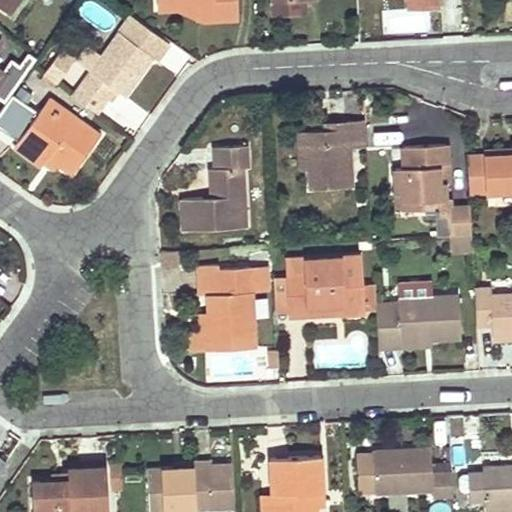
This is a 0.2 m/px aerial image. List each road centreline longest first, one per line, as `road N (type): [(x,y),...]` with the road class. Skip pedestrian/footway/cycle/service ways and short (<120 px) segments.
road 1 (residential): [(152,410),(511,389)]
road 2 (residential): [(131,185),(198,90),(220,74),(344,65)]
road 3 (residential): [(152,410),(131,185)]
road 4 (residential): [(344,65),(511,98)]
road 5 (residential): [(511,50),(385,55),(344,65)]
road 6 (residential): [(0,399),(31,416),(152,410)]
road 7 (residential): [(75,251),(0,359)]
